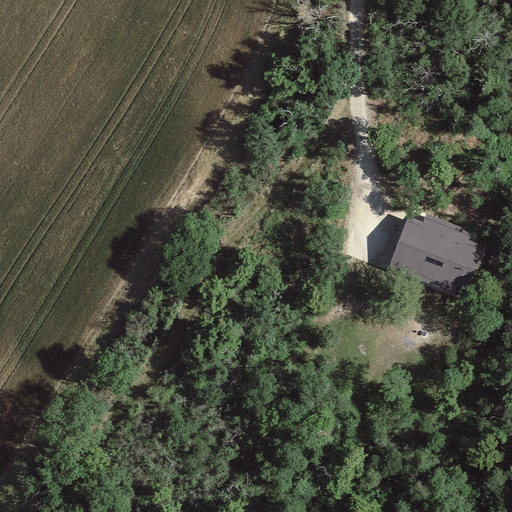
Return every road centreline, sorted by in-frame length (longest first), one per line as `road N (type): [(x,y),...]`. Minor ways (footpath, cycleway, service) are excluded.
road 1 (track): [(49,511),(99,426),(249,217),(357,92)]
road 2 (track): [(357,0),(345,288)]
